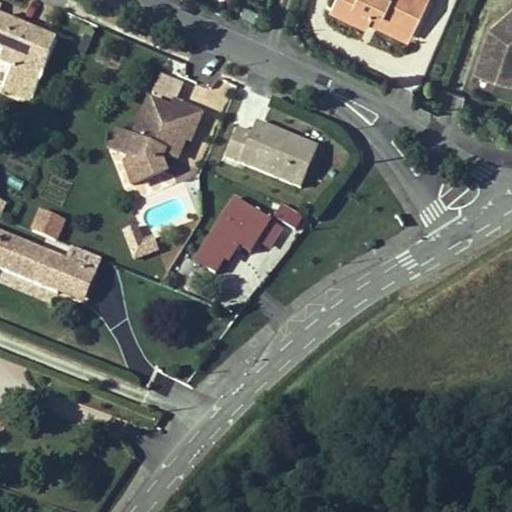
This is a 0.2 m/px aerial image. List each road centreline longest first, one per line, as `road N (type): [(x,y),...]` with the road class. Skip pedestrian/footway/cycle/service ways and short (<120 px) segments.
road 1 (tertiary): [(139,511),(291,347),(452,239)]
road 2 (track): [(0,343),(210,428)]
road 3 (residential): [(134,0),(297,73)]
